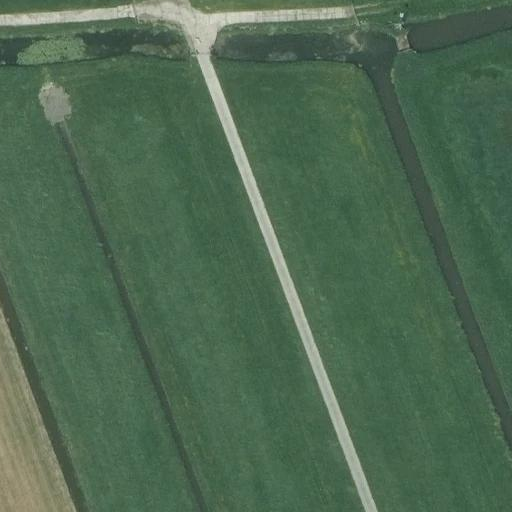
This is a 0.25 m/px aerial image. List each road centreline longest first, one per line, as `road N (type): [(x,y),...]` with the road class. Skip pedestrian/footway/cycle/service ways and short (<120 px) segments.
road 1 (track): [(370,511),(204,71),(194,24)]
road 2 (track): [(464,0),(363,18),(194,24),(176,15),(0,26)]
